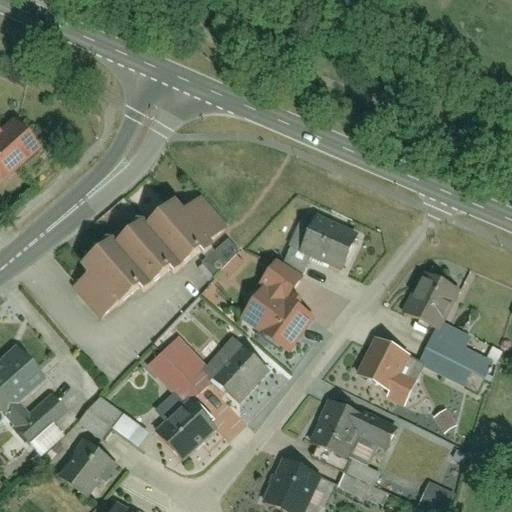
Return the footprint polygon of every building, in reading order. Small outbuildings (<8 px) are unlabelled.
[(0,184),(38,147),(5,114),(0,118),(0,184)] [(64,278),(100,325),(223,233),(187,186),(64,278)] [(322,210),(300,248),(350,276),(372,238),(322,210)] [(430,266),(405,314),(439,332),(464,283),(430,266)] [(247,313),(289,346),(316,312),(274,279),(247,313)] [(421,378),(477,400),(491,366),(462,355),(467,343),(439,332),(421,378)] [(376,343),(355,382),(403,408),(424,369),(376,343)] [(219,386),(251,411),(278,375),(246,351),(219,386)] [(17,354),(0,368),(0,420),(0,421),(43,385),(17,354)] [(10,431),(27,451),(68,418),(51,397),(10,431)] [(159,430),(188,464),(220,437),(192,403),(159,430)] [(339,405),(319,449),(352,464),(372,473),(392,429),(339,405)] [(67,480),(95,502),(121,469),(93,447),(67,480)] [(281,460),(260,504),(278,511),(310,511),(326,481),(281,460)] [(352,464),(338,495),(367,509),(382,477),(372,473),(352,464)]
